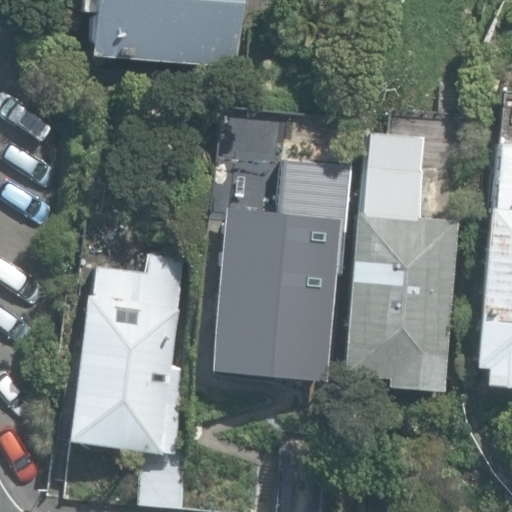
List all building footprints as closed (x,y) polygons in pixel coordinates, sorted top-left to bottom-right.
[(88,54),(234,64),(238,0),(76,0),(75,10),(91,11),(88,54)] [(449,0),(387,0),(384,21),(445,30),(449,0)] [(383,387),(441,391),(454,220),(415,217),(421,137),(392,134),(393,114),(367,112),(359,211),(351,210),(339,373),(384,377),(383,387)] [(316,137),(345,139),(347,116),(318,114),(316,137)] [(485,382),(511,384),(511,144),(499,143),(494,208),(489,208),(476,365),(487,366),(485,382)] [(208,371),(324,381),(333,273),(340,273),(349,163),(280,158),(275,210),(222,205),(208,371)] [(137,504),(179,508),(183,433),(173,431),(179,389),(166,388),(182,276),(93,266),(92,274),(83,273),(80,288),(90,289),(89,296),(85,295),(65,439),(141,450),(137,504)] [(272,511),(314,511),(320,438),(280,434),(272,511)] [(316,511),(356,511),(363,440),(323,436),(316,511)] [(454,511),(489,511),(492,480),(457,477),(454,511)]
